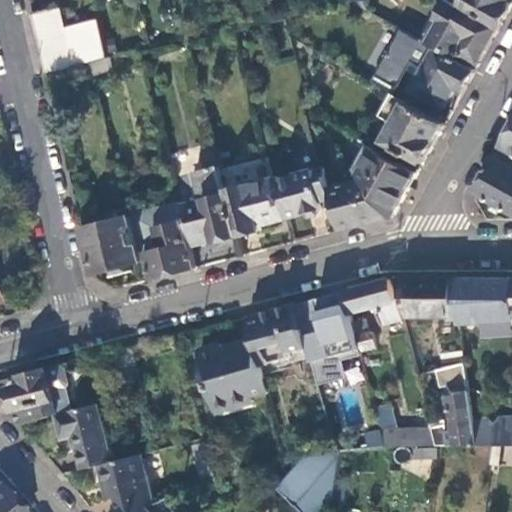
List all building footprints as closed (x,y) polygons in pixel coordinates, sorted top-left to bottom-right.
[(481,63),(502,26),(462,3),(456,0),(446,0),(437,16),(442,18),(428,43),(438,48),(457,59),(462,51),(481,63)] [(464,0),(462,3),(502,26),(511,8),(507,6),(509,0),(464,0)] [(102,23),(67,31),(60,7),(35,13),(48,71),(92,61),(92,59),(109,55),(110,55),(102,23)] [(403,28),(374,81),(394,91),(396,93),(408,71),(421,78),(438,48),(428,43),(403,28)] [(465,91),(477,70),(457,59),(438,48),(421,78),(414,89),(447,106),(457,86),(465,91)] [(109,55),(92,59),(92,61),(95,72),(112,68),(109,55)] [(396,93),(394,91),(381,114),(392,120),(396,113),(401,116),(410,101),(396,93)] [(425,163),(448,122),(410,101),(401,116),(388,140),(425,163)] [(369,142),(355,167),(359,173),(375,146),(369,142)] [(396,216),(420,172),(375,146),(359,173),(364,179),(392,217),(396,216)] [(219,241),(242,236),(229,189),(219,149),(206,153),(210,168),(197,171),(204,199),(190,202),(199,240),(217,236),(219,241)] [(511,154),(502,149),(478,192),(511,210),(511,154)] [(329,172),(327,166),(316,168),(318,175),(329,172)] [(329,172),(318,175),(300,179),(299,174),(278,179),(289,218),(338,205),(334,186),(333,187),(329,174),(329,172)] [(344,229),(392,217),(364,179),(339,186),(335,172),(329,174),(333,187),(334,186),(338,205),(344,229)] [(261,225),(289,218),(278,179),(278,177),(229,189),(242,236),(262,231),(261,225)] [(153,279),(197,267),(180,201),(132,213),(133,216),(132,217),(140,249),(145,248),(146,252),(153,279)] [(97,273),(143,262),(141,253),(140,249),(132,217),(86,227),(97,273)] [(401,276),(409,310),(410,313),(460,315),(455,277),(401,276)] [(393,277),(345,289),(350,311),(377,305),(381,304),(382,308),(386,323),(404,318),(393,277)] [(511,277),(455,277),(460,315),(460,321),(511,318),(511,277)] [(308,345),(318,383),(347,375),(342,359),(362,354),(361,351),(353,321),(350,311),(345,289),(296,302),(308,345)] [(296,302),(248,315),(255,339),(262,363),(291,355),(290,350),(308,345),(296,302)] [(366,318),(353,321),(361,351),(377,347),(374,333),(369,331),(366,318)] [(176,334),(161,338),(174,387),(189,383),(176,334)] [(262,363),(255,339),(223,348),(221,343),(200,348),(217,409),(255,400),(254,394),(269,391),(262,363)] [(132,346),(113,351),(121,380),(140,374),(132,346)] [(66,366),(63,364),(48,367),(53,384),(55,390),(61,411),(75,407),(69,386),(71,383),(66,366)] [(48,367),(23,374),(25,383),(9,387),(16,409),(41,403),(44,415),(58,411),(61,411),(55,390),(53,384),(48,367)] [(448,423),(432,425),(437,444),(444,444),(476,443),(472,414),(466,367),(440,370),(442,384),(449,383),(450,390),(448,390),(456,436),(451,438),(448,423)] [(61,411),(58,411),(64,435),(75,432),(85,468),(101,463),(115,459),(99,400),(75,407),(61,411)] [(423,425),(384,436),(386,445),(392,445),(437,444),(432,425),(429,411),(420,414),(423,425)] [(496,443),(511,442),(511,413),(504,414),(498,421),(492,414),(472,414),(476,443),(482,443),(496,443)] [(382,429),(367,432),(371,446),(386,445),(384,436),(382,429)] [(214,469),(206,441),(194,444),(204,482),(216,479),(214,469)] [(496,443),(482,443),(481,460),(494,461),(496,443)] [(316,444),(286,449),(289,460),(305,457),(319,454),(316,444)] [(386,445),(371,446),(372,455),(391,453),(392,445),(386,445)] [(337,451),(319,454),(305,457),(275,490),(300,511),(319,511),(334,495),(340,451),(337,451)] [(141,452),(115,459),(101,463),(110,496),(118,494),(122,511),(134,511),(148,506),(155,503),(141,452)] [(240,461),(214,469),(216,479),(243,472),(240,461)] [(0,511),(15,511),(0,494),(0,511)]
